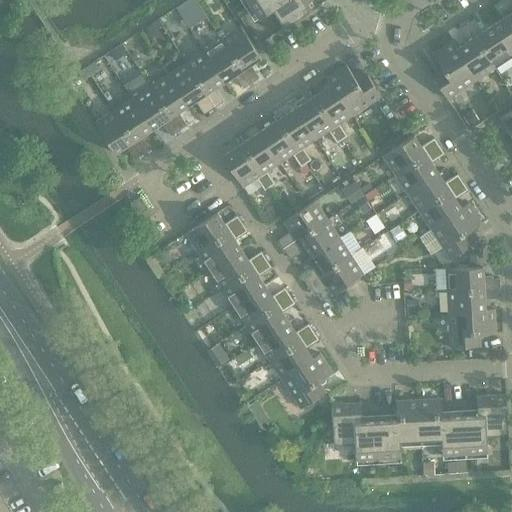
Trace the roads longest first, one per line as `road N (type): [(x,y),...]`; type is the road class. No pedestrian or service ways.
road 1 (residential): [(511,368),(355,374),(201,140)]
road 2 (residential): [(511,225),(397,52),(396,29)]
road 3 (tertiary): [(148,511),(32,355)]
road 4 (residential): [(201,140),(358,26)]
road 5 (tertiary): [(32,355),(42,399),(101,511)]
